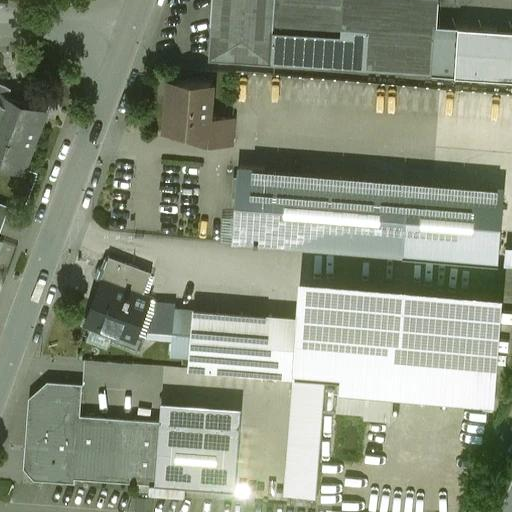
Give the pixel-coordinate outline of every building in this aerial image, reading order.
[(439,0),(214,0),(211,57),(434,72),(437,24),(439,0)] [(461,26),(437,24),(434,72),(458,74),(461,26)] [(511,29),(461,26),(458,74),(511,77),(511,29)] [(211,83),(176,80),(174,96),(169,95),(166,128),(205,131),(207,132),(208,116),(211,83)] [(42,114),(2,99),(6,88),(0,85),(0,159),(22,167),(42,114)] [(234,119),(208,116),(207,132),(205,131),(204,141),(232,143),(234,119)] [(506,186),(240,164),(233,242),(500,262),(506,186)] [(121,260),(109,256),(105,258),(102,266),(98,267),(95,275),(97,279),(102,281),(104,281),(122,288),(132,264),(127,262),(123,265),(121,260)] [(152,271),(132,264),(122,288),(143,295),(152,271)] [(504,288),(301,272),(300,317),(297,376),(327,378),(340,379),(339,392),(495,405),(504,288)] [(122,288),(104,281),(102,281),(87,322),(114,332),(115,333),(117,327),(134,333),(132,339),(134,340),(137,333),(150,298),(143,295),(122,288)] [(300,317),(194,308),(193,316),(190,352),(189,367),(297,376),(300,317)] [(193,316),(176,315),(173,350),(190,352),(193,316)] [(134,333),(117,327),(115,333),(114,332),(111,341),(140,352),(146,336),(137,333),(134,340),(132,339),(134,333)] [(327,378),(297,376),(289,493),(318,495),(327,378)] [(82,388),(50,385),(42,392),(41,401),(34,407),(30,467),(36,473),(75,476),(80,414),(82,388)] [(160,420),(156,482),(236,488),(243,407),(162,400),(160,420)] [(160,420),(80,414),(75,476),(156,482),(160,420)]
